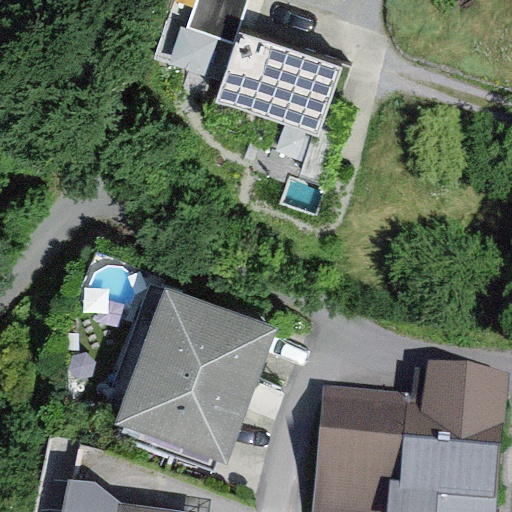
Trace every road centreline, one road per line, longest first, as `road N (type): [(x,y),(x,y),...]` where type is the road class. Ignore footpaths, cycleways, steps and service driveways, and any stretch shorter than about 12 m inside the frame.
road 1 (residential): [(0,292),(86,204),(109,196),(137,200),(242,270),(354,328)]
road 2 (residential): [(354,328),(319,396),(287,511)]
road 3 (residential): [(354,328),(511,367)]
